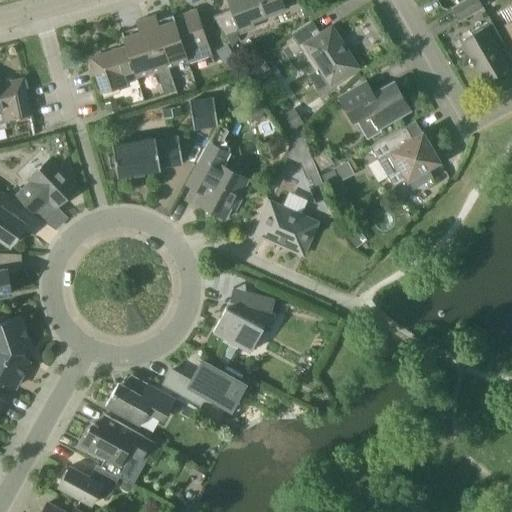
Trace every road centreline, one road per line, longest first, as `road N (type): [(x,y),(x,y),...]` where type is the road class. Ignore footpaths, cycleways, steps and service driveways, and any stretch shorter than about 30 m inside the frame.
road 1 (residential): [(101,221),(45,9)]
road 2 (residential): [(178,247),(191,297),(173,335),(126,358),(85,348)]
road 3 (residential): [(393,0),(457,108),(486,121),(511,103)]
road 4 (residential): [(0,504),(85,348)]
road 5 (residential): [(342,299),(215,244),(178,247)]
road 6 (residential): [(85,348),(56,313),(52,279),(64,247),(101,221)]
